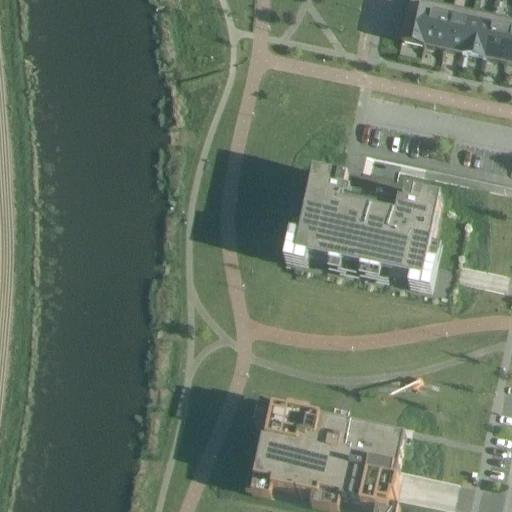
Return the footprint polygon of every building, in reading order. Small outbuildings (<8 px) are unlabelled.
[(410,0),(401,42),(401,45),(421,49),(422,50),(432,4),(431,4),(411,0),(410,0)] [(432,4),(422,50),(442,54),(443,54),(452,9),(432,4)] [(452,9),(443,54),(463,58),(473,13),(472,13),(452,9)] [(473,13),(463,58),(483,63),(484,63),(493,18),(473,13)] [(511,21),(493,18),(484,63),(504,67),(511,31),(511,21)] [(297,260),(424,287),(439,219),(443,201),(394,191),(381,188),(339,179),(315,174),(312,191),(310,199),(297,260)] [(242,495),(252,497),(271,501),(273,495),(312,503),(310,509),(325,511),(338,511),(340,506),(363,511),(362,511),(391,511),(394,503),(396,489),(399,476),(405,447),(406,443),(339,429),(330,427),(280,417),(282,406),(260,401),(254,431),(265,433),(257,474),(247,472),(242,495)]
